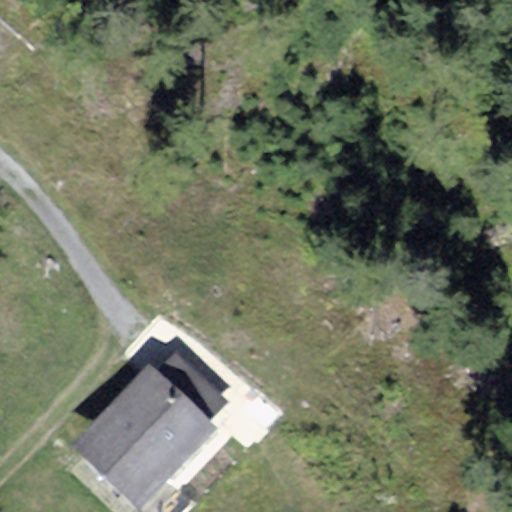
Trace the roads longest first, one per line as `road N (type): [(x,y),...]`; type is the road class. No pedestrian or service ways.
road 1 (residential): [(129,327),(59,220),(0,158)]
road 2 (track): [(0,475),(129,327)]
